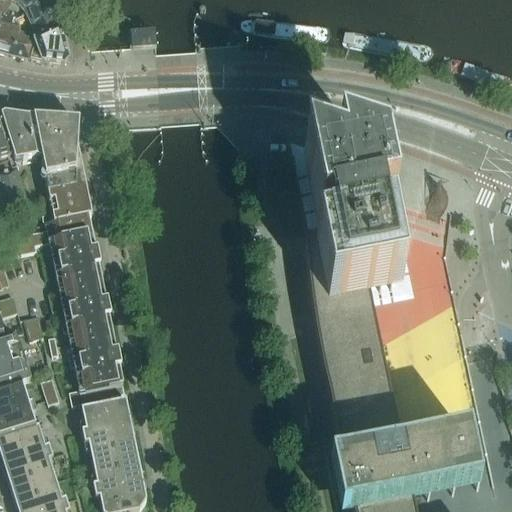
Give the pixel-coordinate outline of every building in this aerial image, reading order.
[(4,6),(6,3),(15,8),(21,15),(40,0),(3,0),(0,7),(0,12),(1,12),(10,15),(12,10),(4,6)] [(43,3),(40,0),(21,15),(24,18),(32,37),(36,38),(41,39),(57,31),(43,3)] [(0,19),(0,57),(12,60),(17,39),(19,30),(12,28),(14,20),(8,19),(10,15),(1,12),(0,15),(0,18),(0,19)] [(238,20),(237,36),(327,46),(329,31),(238,20)] [(41,39),(36,38),(32,37),(35,43),(33,51),(31,64),(41,66),(63,68),(67,64),(63,47),(59,34),(57,31),(41,39)] [(343,32),(339,49),(429,67),(432,51),(343,32)] [(130,38),(131,56),(155,54),(154,36),(130,38)] [(32,43),(17,39),(12,60),(31,64),(33,51),(35,43),(31,45),(32,43)] [(511,80),(449,59),(444,74),(511,96),(511,80)] [(20,217),(24,231),(32,229),(17,176),(14,168),(1,122),(0,120),(0,206),(4,222),(20,217)] [(4,121),(1,122),(14,168),(40,163),(77,150),(72,130),(61,132),(60,127),(38,126),(28,128),(27,124),(4,121)] [(81,170),(77,150),(40,163),(14,168),(17,176),(42,172),(44,183),(81,170)] [(412,511),(412,508),(479,494),(468,441),(401,455),(369,302),(401,296),(388,235),(379,237),(376,223),(392,220),(381,170),(334,154),(338,173),(302,161),(318,236),(326,234),(329,247),(304,253),(305,263),(306,275),(308,294),(311,314),(313,327),(314,336),(318,358),(324,386),(341,467),(328,470),(337,511),(412,511)] [(85,191),(81,170),(44,183),(48,204),(85,191)] [(42,221),(43,228),(53,226),(52,224),(89,212),(85,191),(48,204),(51,219),(42,221)] [(62,286),(63,292),(101,284),(100,278),(88,221),(91,221),(89,212),(52,224),(53,226),(43,228),(44,235),(33,237),(32,233),(7,238),(12,261),(36,256),(35,249),(53,246),(62,286)] [(0,271),(1,271),(0,266),(0,262),(9,260),(4,241),(0,241),(0,271)] [(63,292),(74,348),(112,341),(101,284),(63,292)] [(42,343),(38,322),(25,325),(30,345),(42,343)] [(0,342),(0,392),(20,386),(29,383),(14,338),(3,342),(0,342)] [(124,397),(112,341),(74,348),(83,392),(69,395),(70,408),(124,397)] [(54,342),(48,343),(52,362),(57,360),(54,342)] [(59,408),(52,385),(40,388),(47,411),(59,408)] [(0,417),(27,408),(20,386),(0,392),(0,417)] [(85,434),(81,434),(83,447),(87,447),(91,467),(137,458),(125,403),(80,412),(85,434)] [(0,443),(35,432),(27,408),(0,417),(0,443)] [(52,462),(51,459),(48,450),(44,451),(38,431),(35,432),(0,443),(0,462),(11,498),(55,484),(48,464),(52,462)] [(137,458),(91,467),(96,488),(92,488),(95,501),(99,501),(100,511),(140,511),(146,503),(137,458)] [(67,511),(65,502),(61,503),(55,484),(11,498),(15,511),(67,511)]
